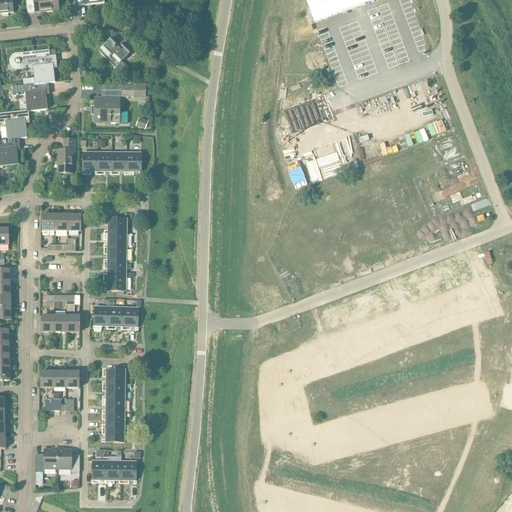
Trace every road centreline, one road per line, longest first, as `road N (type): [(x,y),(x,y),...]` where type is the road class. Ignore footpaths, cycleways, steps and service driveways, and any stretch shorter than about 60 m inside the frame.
road 1 (unclassified): [(200,324),(209,91),(223,0)]
road 2 (unclassified): [(200,324),(257,321),(506,228)]
road 3 (unclassified): [(441,0),(448,78),(506,228)]
road 4 (unclassified): [(182,511),(200,324)]
road 5 (residential): [(28,202),(36,156),(75,101),(71,29)]
